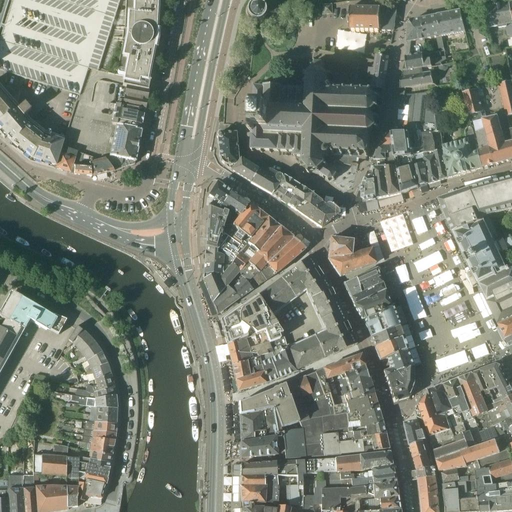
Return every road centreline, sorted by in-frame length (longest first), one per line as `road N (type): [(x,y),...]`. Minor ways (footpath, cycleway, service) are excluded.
road 1 (residential): [(106,511),(124,420),(113,354),(68,304),(7,272)]
road 2 (residential): [(467,0),(402,23),(383,122),(351,207)]
road 3 (secondary): [(173,241),(212,403)]
road 4 (secondary): [(193,163),(227,0)]
road 5 (residential): [(238,111),(245,155),(274,159),(351,207)]
road 6 (residential): [(355,222),(511,171)]
road 7 (residential): [(212,403),(365,345)]
road 8 (secondary): [(210,0),(178,160)]
road 9 (unclassified): [(153,157),(179,0)]
road 10 (residential): [(318,238),(193,163)]
